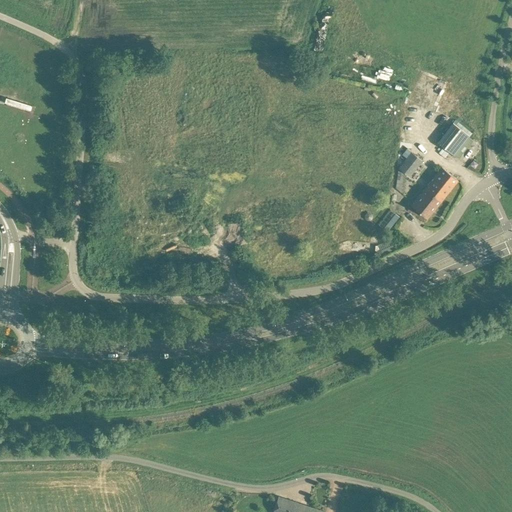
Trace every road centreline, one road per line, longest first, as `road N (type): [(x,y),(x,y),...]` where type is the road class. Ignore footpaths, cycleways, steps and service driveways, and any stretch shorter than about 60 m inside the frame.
road 1 (secondary): [(24,354),(236,346),(334,318),(511,243)]
road 2 (secondary): [(506,227),(261,328),(155,344),(28,337)]
road 3 (unclassified): [(485,183),(446,230),(416,249),(295,294),(92,295),(74,279),(73,241)]
road 4 (unclassified): [(434,511),(408,495),(321,475),(272,488),(115,455),(0,458)]
road 5 (unclassified): [(73,241),(81,74),(63,47),(0,16)]
road 6 (residential): [(498,175),(490,128),(511,18)]
